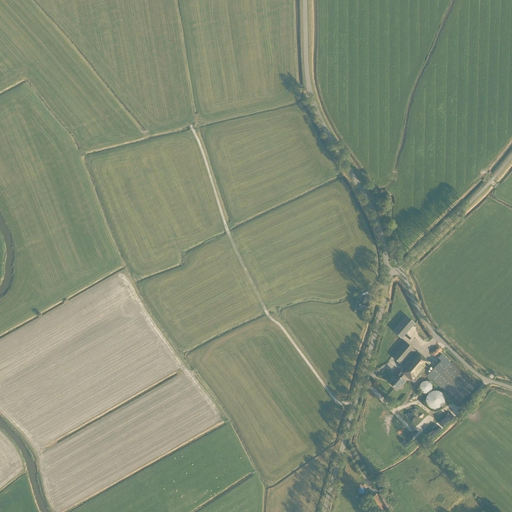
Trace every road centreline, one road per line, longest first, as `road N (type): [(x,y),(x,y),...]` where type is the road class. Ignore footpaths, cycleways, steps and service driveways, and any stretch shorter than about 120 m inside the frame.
road 1 (tertiary): [(387,271),(376,218),(309,86),(304,0)]
road 2 (tertiary): [(323,511),(387,271)]
road 3 (unclassified): [(511,388),(475,372),(437,336),(400,268)]
road 4 (unclassified): [(400,268),(511,156)]
